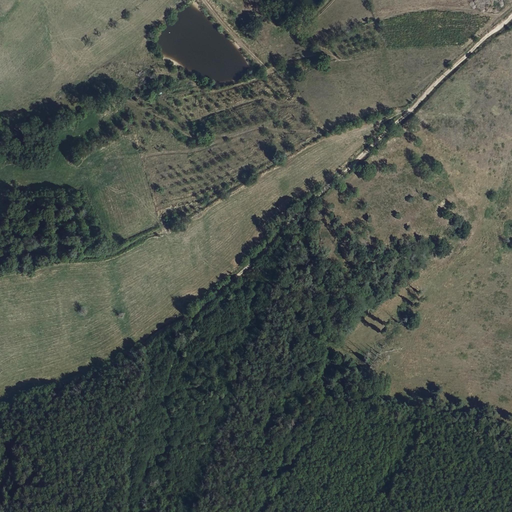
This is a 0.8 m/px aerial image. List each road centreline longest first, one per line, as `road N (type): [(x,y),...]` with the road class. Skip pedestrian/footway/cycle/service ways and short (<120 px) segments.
road 1 (track): [(511,15),(216,300),(114,368),(0,419)]
road 2 (track): [(162,226),(134,106),(266,74),(204,0)]
road 3 (track): [(0,273),(112,254),(162,226)]
